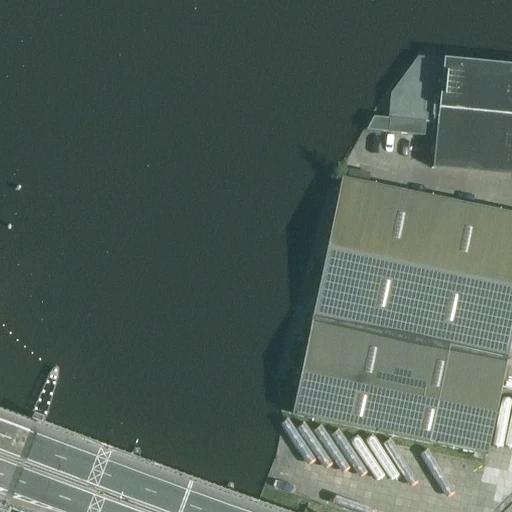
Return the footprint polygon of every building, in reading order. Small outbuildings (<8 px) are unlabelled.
[(426,123),(437,124),(444,60),(418,58),(391,95),(388,133),(424,136),(426,123)] [(511,68),(444,60),(437,124),(433,169),(511,177),(511,68)] [(388,133),(389,119),(380,118),(374,118),(366,130),(388,133)] [(293,415),(295,415),(485,454),(485,455),(487,455),(511,334),(511,214),(342,179),(293,415)] [(31,414),(0,498),(0,511),(2,511),(10,511),(45,419),(31,414)] [(129,460),(109,511),(119,511),(138,464),(129,460)] [(222,495),(215,511),(225,511),(231,498),(222,495)]
